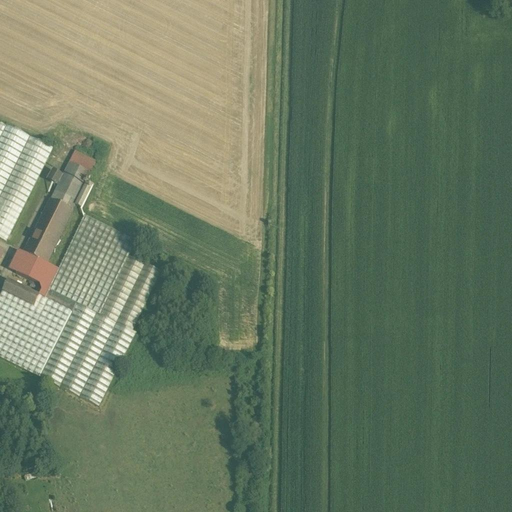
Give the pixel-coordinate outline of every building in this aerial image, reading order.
[(0,239),(6,242),(53,149),(7,126),(6,127),(0,124),(0,239)] [(51,201),(72,211),(75,205),(81,208),(92,186),(86,183),(96,162),(75,152),(51,201)] [(50,200),(24,254),(45,265),(72,211),(51,201),(50,200)] [(39,297),(8,281),(0,296),(0,358),(100,407),(136,333),(133,331),(162,273),(128,256),(135,242),(84,217),(58,271),(44,299),(39,297)] [(39,286),(42,291),(39,297),(44,299),(58,271),(45,265),(24,254),(18,251),(9,271),(39,286)]
